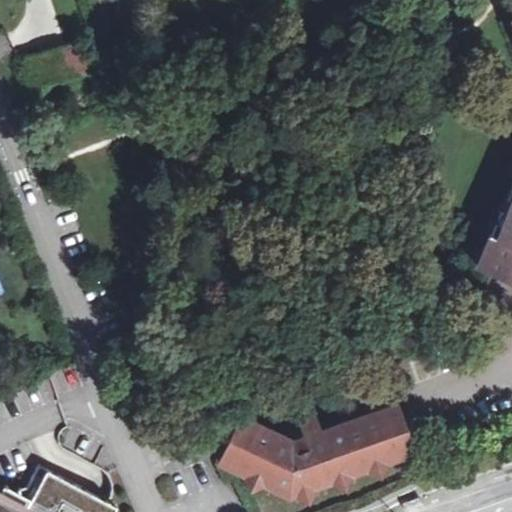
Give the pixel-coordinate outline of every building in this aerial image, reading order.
[(511,281),(511,20),(509,21),(511,27),(511,173),(473,266),(511,281)] [(34,89),(91,73),(79,41),(24,57),(34,89)] [(243,417),(223,454),(241,463),(237,470),(287,494),(395,457),(392,448),(410,442),(396,403),(319,431),(314,417),(293,424),(299,439),(292,442),(243,417)] [(392,448),(395,457),(413,450),(410,442),(392,448)] [(241,463),(223,454),(219,462),(237,470),(241,463)] [(0,511),(109,511),(112,508),(95,498),(44,468),(35,463),(22,484),(10,487),(0,482),(0,511)]
